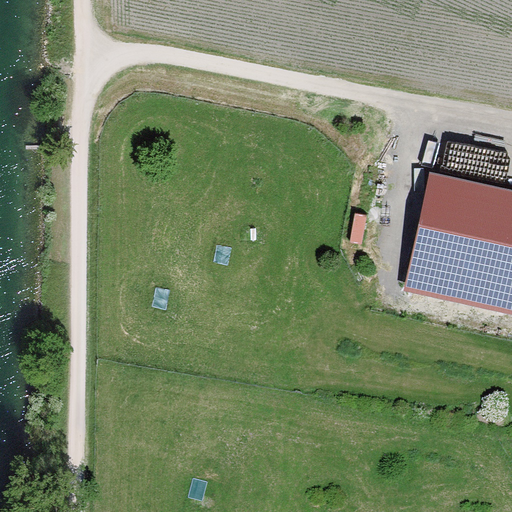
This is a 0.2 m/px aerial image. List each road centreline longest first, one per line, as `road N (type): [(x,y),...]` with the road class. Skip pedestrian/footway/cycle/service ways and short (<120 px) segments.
road 1 (track): [(79,56),(75,511)]
road 2 (track): [(511,123),(159,58),(79,56)]
